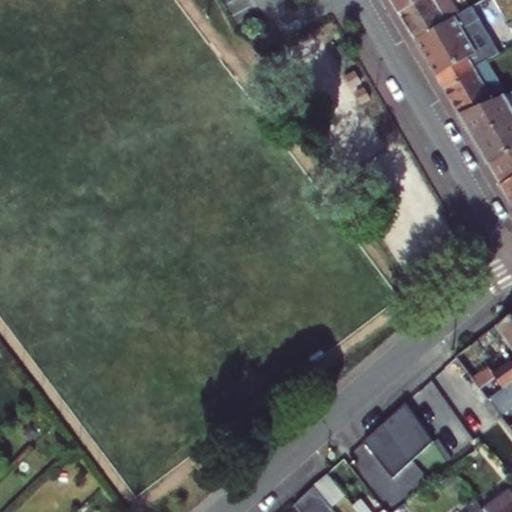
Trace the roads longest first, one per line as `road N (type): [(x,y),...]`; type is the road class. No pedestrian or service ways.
road 1 (residential): [(225,511),(511,270)]
road 2 (tertiary): [(359,0),(511,253)]
